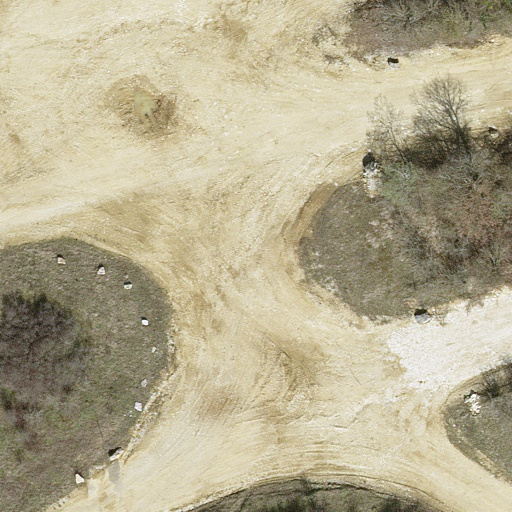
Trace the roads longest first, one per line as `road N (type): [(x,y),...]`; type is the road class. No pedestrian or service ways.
road 1 (track): [(511,72),(189,153),(138,13),(0,40)]
road 2 (track): [(0,211),(189,153),(309,395)]
road 3 (track): [(107,511),(309,395)]
road 4 (track): [(309,395),(503,511)]
road 5 (track): [(511,326),(309,395)]
